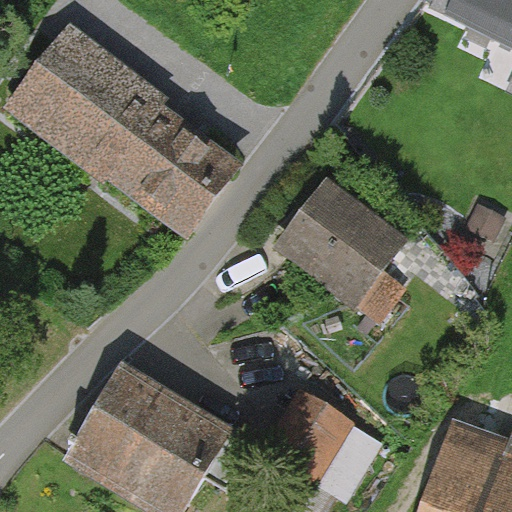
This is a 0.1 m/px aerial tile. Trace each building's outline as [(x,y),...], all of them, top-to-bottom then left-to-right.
[(511,101),(511,0),(456,0),(446,23),(511,52),(511,84),(506,98),(511,101)] [(61,42),(0,123),(0,128),(184,264),(237,192),(161,136),(171,123),(61,42)] [(398,255),(317,202),(270,273),(380,345),(407,305),(378,286),(398,255)] [(107,511),(182,511),(223,450),(118,383),(56,479),(107,511)] [(350,502),(386,444),(305,395),(269,454),(350,502)] [(436,441),(415,511),(511,511),(511,438),(498,435),(491,458),(436,441)]
